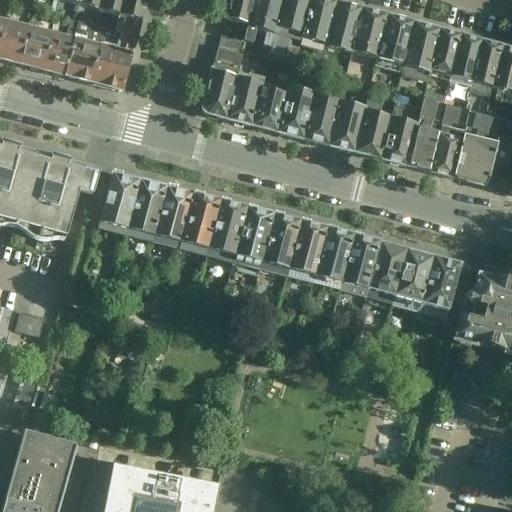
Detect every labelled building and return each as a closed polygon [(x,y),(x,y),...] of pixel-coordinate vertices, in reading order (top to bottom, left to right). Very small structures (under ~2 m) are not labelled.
[(79,0),(58,0),(57,5),(77,10),(79,0)] [(100,0),(79,0),(77,10),(96,15),(100,0)] [(100,0),(96,15),(118,21),(123,0),(100,0)] [(115,35),(103,32),(98,50),(131,59),(145,0),(123,0),(118,21),(115,35)] [(220,40),(219,44),(217,49),(218,49),(238,55),(241,45),(244,46),(244,45),(254,1),(254,0),(229,0),(224,23),(223,23),(232,25),(229,42),(220,40)] [(283,0),(254,0),(254,1),(244,45),(253,47),(256,34),(264,37),(259,60),(267,62),(283,1),(283,0)] [(267,62),(285,67),(292,37),(300,39),(309,0),(283,0),(283,1),(267,62)] [(309,0),(300,39),(299,43),(314,47),(309,68),(319,70),(319,69),(325,49),(335,6),(311,0),(309,0)] [(361,13),(335,6),(325,49),(350,56),(361,13)] [(350,56),(376,63),(386,20),(361,13),(350,56)] [(376,63),(374,69),(400,76),(412,26),(386,20),(376,63)] [(73,44),(63,81),(88,88),(98,50),(103,32),(78,25),(73,44)] [(27,32),(4,26),(0,41),(0,64),(17,69),(27,32)] [(438,33),(437,33),(412,26),(401,69),(399,79),(425,85),(438,33)] [(73,44),(27,32),(17,69),(63,81),(73,44)] [(427,78),(447,83),(458,39),(438,33),(425,85),(427,78)] [(479,44),(458,39),(447,83),(456,86),(457,82),(469,86),(479,44)] [(468,89),(466,96),(487,102),(500,50),(479,44),(469,86),(468,89)] [(218,49),(213,66),(212,66),(201,110),(201,112),(201,114),(202,116),(204,117),(206,118),(225,123),(235,80),(237,73),(242,55),(238,55),(218,49)] [(88,88),(89,88),(117,95),(122,92),(131,59),(98,50),(88,88)] [(511,53),(500,50),(487,102),(511,108),(511,53)] [(318,75),(319,70),(309,68),(306,80),(316,83),(318,75)] [(319,69),(319,70),(318,75),(343,82),(345,76),(319,69)] [(235,80),(225,123),(234,126),(248,129),(250,130),(260,91),(262,81),(247,77),(245,83),(235,80)] [(370,87),(363,85),(359,99),(365,101),(370,87)] [(250,130),(275,137),(285,98),(260,91),(250,130)] [(275,137),(300,143),(311,100),(312,99),(287,92),(285,98),(275,137)] [(423,93),(421,102),(445,108),(447,99),(423,93)] [(352,157),(378,163),(389,121),(378,118),(381,103),(366,99),(362,114),(352,157)] [(447,99),(445,108),(464,113),(466,104),(447,99)] [(300,143),(326,150),(337,107),(311,100),(300,143)] [(404,170),(428,176),(437,137),(445,108),(421,102),(418,112),(404,170)] [(378,163),(404,170),(418,112),(392,106),(389,121),(378,163)] [(326,150),(352,157),(362,114),(337,107),(326,150)] [(487,107),(484,118),(495,121),(497,115),(498,110),(487,107)] [(498,110),(497,115),(511,118),(511,114),(511,110),(499,107),(498,110)] [(428,176),(451,182),(468,114),(464,113),(445,108),(437,137),(428,176)] [(451,182),(493,193),(496,183),(499,171),(505,173),(511,143),(511,142),(497,139),(499,131),(511,134),(511,125),(511,124),(510,124),(509,123),(509,125),(495,121),(484,118),(468,114),(451,182)] [(510,124),(511,118),(497,115),(495,121),(509,125),(509,123),(510,124)] [(0,222),(14,227),(33,157),(18,153),(19,152),(17,152),(0,146),(0,222)] [(33,157),(14,227),(64,241),(77,195),(84,196),(89,198),(90,198),(96,175),(95,175),(90,173),(84,171),(68,167),(68,166),(67,165),(48,160),(48,161),(33,157)] [(110,178),(98,226),(126,233),(139,187),(110,178)] [(500,195),(502,185),(496,183),(493,193),(500,195)] [(511,187),(502,185),(500,195),(510,198),(511,192),(511,187)] [(139,187),(126,233),(152,240),(165,193),(139,187)] [(165,193),(152,240),(180,247),(193,201),(165,193)] [(193,201),(180,247),(207,254),(219,208),(210,205),(208,205),(193,201)] [(219,208),(207,254),(233,261),(246,215),(243,214),(229,210),(219,208)] [(246,215),(233,261),(260,268),(273,222),(246,215)] [(273,222),(260,268),(287,275),(299,229),(273,222)] [(299,229),(287,275),(313,282),(326,236),(299,229)] [(326,236),(313,282),(340,289),(352,242),(326,236)] [(352,242),(340,289),(366,296),(378,249),(352,242)] [(378,249),(366,296),(393,303),(406,256),(378,249)] [(406,256),(393,303),(420,310),(432,263),(406,256)] [(432,263),(420,310),(447,317),(459,270),(432,263)] [(470,272),(468,281),(451,343),(450,349),(472,355),(474,358),(477,361),(480,363),(483,365),(485,365),(489,366),(492,366),(496,366),(500,365),(503,364),(511,366),(511,283),(501,280),(470,272)] [(160,321),(164,305),(153,303),(149,319),(160,321)] [(160,321),(171,323),(174,307),(164,305),(160,321)] [(14,315),(2,311),(0,317),(0,352),(3,353),(14,315)] [(98,338),(103,318),(81,313),(76,333),(98,338)] [(17,316),(12,335),(36,341),(41,322),(17,316)] [(119,323),(103,318),(98,338),(114,343),(119,323)] [(170,336),(156,333),(152,351),(165,354),(170,336)] [(409,361),(402,385),(419,389),(426,365),(409,361)] [(12,409),(90,433),(91,428),(97,430),(99,424),(67,414),(66,417),(60,415),(57,397),(45,394),(39,410),(34,408),(40,387),(21,381),(12,409)] [(97,401),(91,422),(116,428),(132,433),(133,429),(118,424),(123,408),(97,401)] [(56,511),(74,451),(23,437),(1,511),(56,511)] [(211,511),(216,487),(112,468),(103,511),(211,511)] [(366,475),(360,499),(405,511),(412,486),(366,475)]
